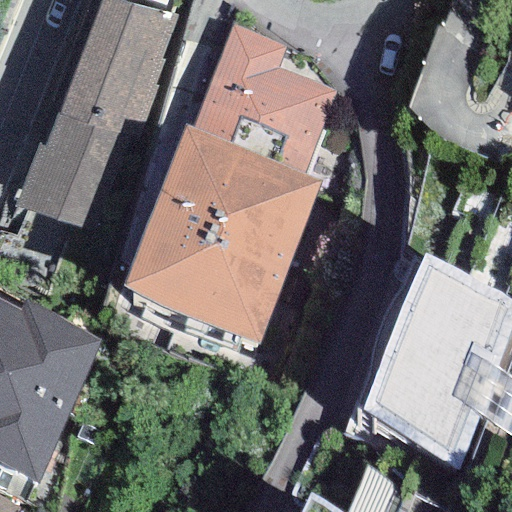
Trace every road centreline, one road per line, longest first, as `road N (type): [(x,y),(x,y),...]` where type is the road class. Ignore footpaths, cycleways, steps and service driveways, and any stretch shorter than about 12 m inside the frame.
road 1 (residential): [(280,511),(366,300),(378,247),(372,120),(350,21)]
road 2 (residential): [(0,135),(55,0)]
